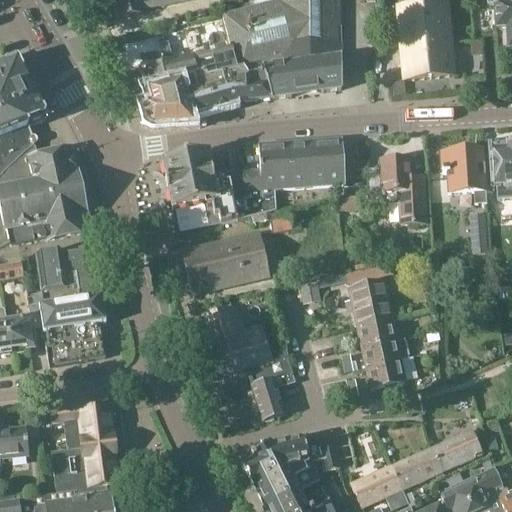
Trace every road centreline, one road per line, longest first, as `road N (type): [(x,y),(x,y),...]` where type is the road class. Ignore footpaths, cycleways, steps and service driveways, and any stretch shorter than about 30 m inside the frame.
road 1 (secondary): [(110,156),(255,133),(511,111)]
road 2 (residential): [(156,374),(110,156)]
road 3 (residential): [(192,455),(347,415)]
road 4 (secondary): [(110,156),(30,18)]
road 5 (residential): [(0,398),(156,374)]
